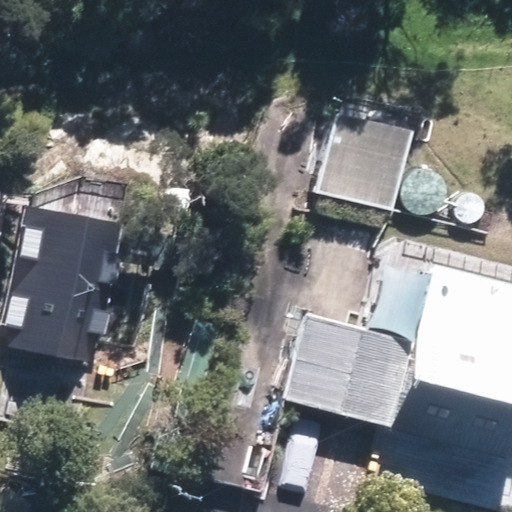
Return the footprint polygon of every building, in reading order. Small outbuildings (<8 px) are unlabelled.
[(344,109),(324,190),(402,209),(421,128),(344,109)] [(128,283),(135,252),(122,249),(127,228),(33,203),(0,330),(0,346),(90,371),(100,330),(112,333),(118,309),(106,306),(114,279),(128,283)] [(511,468),(511,278),(446,262),(425,340),(315,313),(293,398),(402,425),(398,438),(511,468)] [(120,323),(114,352),(133,357),(139,327),(120,323)] [(267,401),(279,403),(281,387),(214,379),(202,479),(269,487),(277,427),(264,425),(267,401)]
